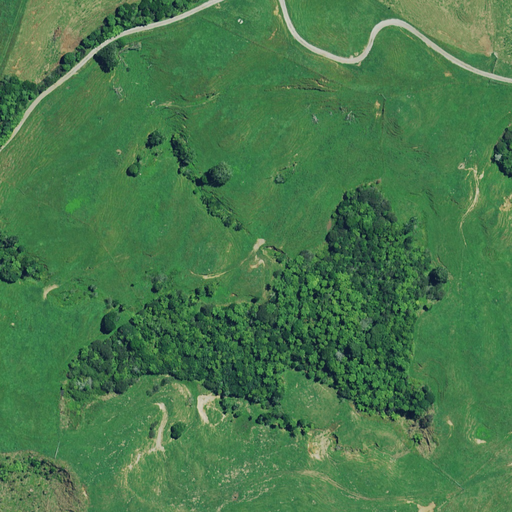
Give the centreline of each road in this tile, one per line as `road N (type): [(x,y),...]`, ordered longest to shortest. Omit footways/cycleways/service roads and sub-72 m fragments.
road 1 (track): [(245,0),(279,16),(326,70),(352,73),(398,40),(427,35),(511,75)]
road 2 (track): [(0,123),(100,31),(181,0)]
